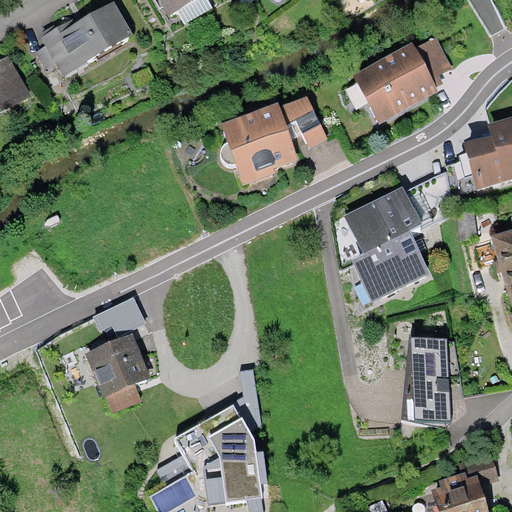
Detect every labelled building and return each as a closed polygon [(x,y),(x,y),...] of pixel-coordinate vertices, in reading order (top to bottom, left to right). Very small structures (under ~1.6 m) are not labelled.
[(158,0),(169,20),(205,0),(158,0)] [(66,75),(131,41),(111,3),(66,26),(63,21),(41,33),(48,47),(38,53),(45,67),(58,60),(66,75)] [(413,42),(353,77),(381,124),(436,92),(434,87),(442,83),(439,77),(453,69),(434,38),(417,48),(413,42)] [(0,116),(30,99),(5,57),(0,59),(0,116)] [(278,106),(221,127),(242,186),(276,173),(274,170),(298,160),(285,127),(296,122),(310,148),(329,138),(309,98),(280,110),(278,106)] [(491,139),(466,146),(468,157),(460,159),(462,164),(448,168),(455,193),(478,187),(478,190),(511,180),(511,119),(488,126),(491,139)] [(404,190),(344,218),(363,257),(412,234),(451,215),(448,173),(405,193),(404,190)] [(412,234),(363,257),(351,262),(372,307),(433,278),(412,234)] [(511,234),(485,243),(499,294),(511,289),(511,234)] [(511,289),(499,294),(511,336),(511,289)] [(130,334),(87,352),(114,415),(144,402),(137,384),(149,379),(130,334)] [(465,413),(453,343),(410,346),(403,425),(450,422),(465,413)] [(214,419),(175,441),(184,456),(157,472),(167,490),(151,499),(159,511),(200,511),(208,507),(247,502),(248,511),(264,511),(261,487),(267,486),(264,455),(256,455),(254,443),(250,434),(262,428),(254,371),(240,374),(244,399),(232,404),(233,408),(214,419)] [(435,493),(423,496),(428,511),(478,511),(473,495),(496,488),(492,474),(470,480),(468,473),(432,485),(435,493)]
